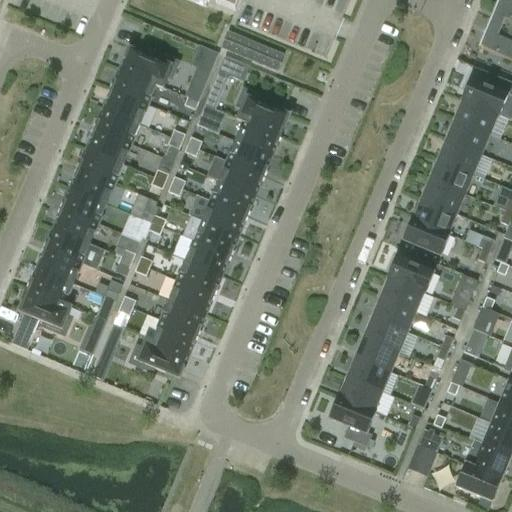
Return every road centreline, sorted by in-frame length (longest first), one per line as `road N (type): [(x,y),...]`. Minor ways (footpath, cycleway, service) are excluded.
road 1 (residential): [(381,0),(208,418),(281,448)]
road 2 (residential): [(412,0),(453,16),(281,448)]
road 3 (residential): [(0,258),(81,63)]
road 4 (residential): [(281,448),(433,511)]
